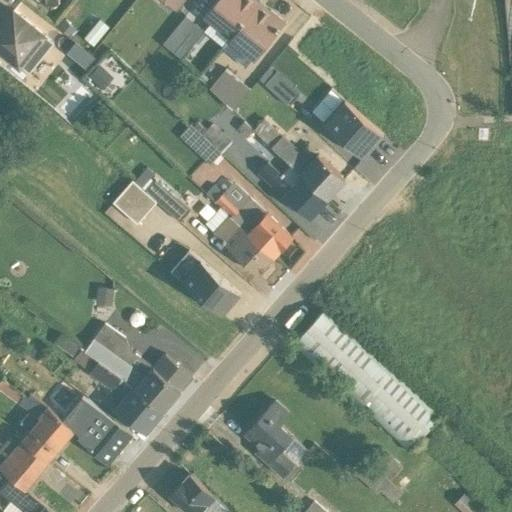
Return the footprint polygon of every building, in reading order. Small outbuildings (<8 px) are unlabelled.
[(205,25),(224,42),(257,0),(213,0),(205,11),(211,17),(205,25)] [(286,17),(265,0),(257,0),(224,42),(247,60),(253,52),(256,54),(286,17)] [(0,16),(0,42),(30,65),(52,37),(49,35),(49,33),(14,4),(2,19),(0,16)] [(205,25),(187,10),(164,38),(183,55),(187,50),(186,49),(205,25)] [(77,36),(67,48),(87,64),(99,54),(77,36)] [(115,71),(100,58),(89,70),(104,83),(115,71)] [(300,89),(270,60),(259,72),(290,101),(300,89)] [(249,82),(226,62),(210,82),(233,104),(249,82)] [(345,95),(324,118),(364,152),(384,129),(345,95)] [(291,158),(327,193),(346,173),(317,147),(310,154),(264,112),(254,123),(291,158)] [(193,121),(223,148),(233,135),(214,117),(207,124),(198,115),(193,121)] [(191,119),(181,130),(213,159),(223,148),(193,121),(191,119)] [(311,210),(327,193),(291,158),(282,167),(269,155),(257,168),(294,202),(297,200),(311,210)] [(158,196),(181,216),(191,205),(157,175),(155,177),(151,173),(145,179),(138,173),(135,176),(158,196)] [(133,174),(113,197),(138,218),(158,196),(135,176),(133,174)] [(215,178),(206,188),(220,201),(273,251),(293,230),(234,176),(225,187),(215,178)] [(273,251),(220,201),(204,218),(258,268),(273,251)] [(241,288),(189,244),(172,264),(223,309),(241,288)] [(113,300),(115,282),(97,281),(96,298),(113,300)] [(328,301),(291,339),(407,446),(444,407),(328,301)] [(165,403),(193,370),(164,347),(153,359),(132,345),(126,331),(106,317),(86,345),(165,403)] [(62,327),(55,335),(66,345),(66,346),(92,365),(100,356),(62,327)] [(165,403),(100,356),(91,367),(113,384),(110,389),(119,396),(114,403),(127,414),(129,413),(146,425),(165,403)] [(28,391),(4,372),(0,377),(0,381),(18,397),(29,404),(21,416),(29,423),(24,429),(24,430),(23,433),(50,455),(76,424),(48,399),(31,387),(28,391)] [(275,395),(247,427),(260,441),(256,446),(283,471),(285,469),(290,474),(301,463),(296,457),(308,444),(282,417),(292,406),(275,395)] [(134,428),(94,397),(73,420),(80,428),(80,429),(109,458),(134,428)] [(0,458),(24,430),(16,425),(3,439),(0,436),(0,458)] [(23,433),(0,458),(0,460),(25,484),(50,455),(23,433)] [(391,474),(403,460),(385,443),(371,456),(391,474)] [(366,451),(353,465),(378,487),(381,485),(393,497),(402,488),(391,474),(366,451)] [(210,511),(239,511),(191,468),(171,488),(195,511),(202,505),(210,511)] [(61,511),(22,482),(11,495),(30,511),(61,511)] [(485,511),(488,510),(464,487),(454,498),(469,511),(485,511)] [(305,511),(334,511),(315,494),(302,509),(305,511)]
